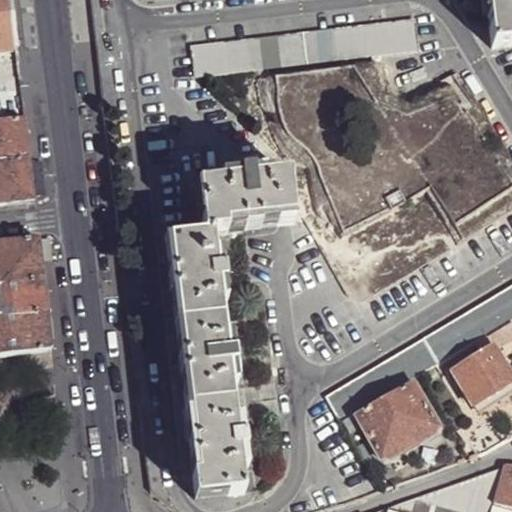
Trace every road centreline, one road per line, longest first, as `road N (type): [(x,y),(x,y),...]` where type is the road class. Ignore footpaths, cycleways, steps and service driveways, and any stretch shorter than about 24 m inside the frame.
road 1 (tertiary): [(75,215),(112,511)]
road 2 (tertiary): [(49,0),(75,215)]
road 3 (residential): [(350,511),(511,451)]
